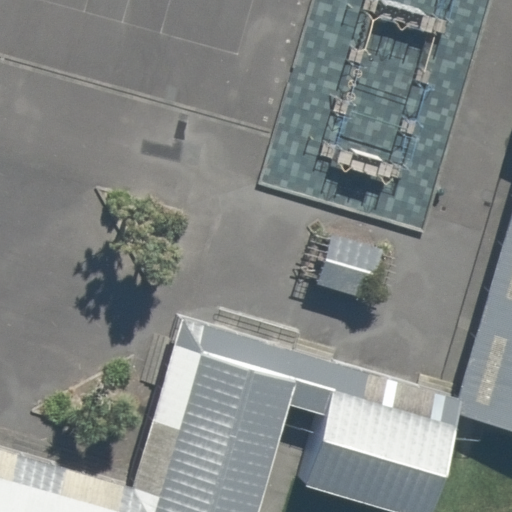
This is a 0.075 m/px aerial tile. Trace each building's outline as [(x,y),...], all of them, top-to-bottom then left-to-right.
[(511,146),(511,194),(451,408),(511,424),(511,144),(511,146)] [(377,243),(324,223),(301,284),(354,305),(377,243)] [(126,481),(0,444),(0,473),(134,511),(147,511),(196,347),(291,374),(284,400),(318,411),(327,383),(447,418),(454,395),(177,317),(126,481)] [(291,374),(196,347),(147,511),(251,511),(284,400),(291,374)] [(420,511),(447,418),(327,383),(318,411),(298,479),(413,511),(420,511)] [(134,511),(0,473),(0,511),(134,511)]
